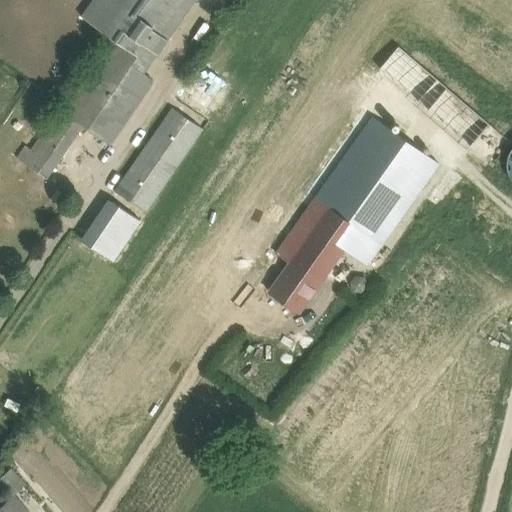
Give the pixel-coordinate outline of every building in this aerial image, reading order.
[(80,82),(84,84),(56,126),(44,118),(17,157),(46,177),(83,125),(109,144),(154,80),(132,64),(138,55),(150,64),(194,0),(93,0),(82,16),(112,36),(80,82)] [(472,150),(495,124),(405,42),(381,68),(472,150)] [(126,197),(95,242),(94,244),(114,257),(203,128),(171,106),(115,189),(126,197)] [(372,115),(276,253),(289,263),(270,291),(299,312),(344,248),(367,265),(439,164),(372,115)] [(12,469),(0,480),(0,483),(11,496),(26,484),(12,469)] [(25,511),(13,498),(0,509),(0,511),(25,511)]
